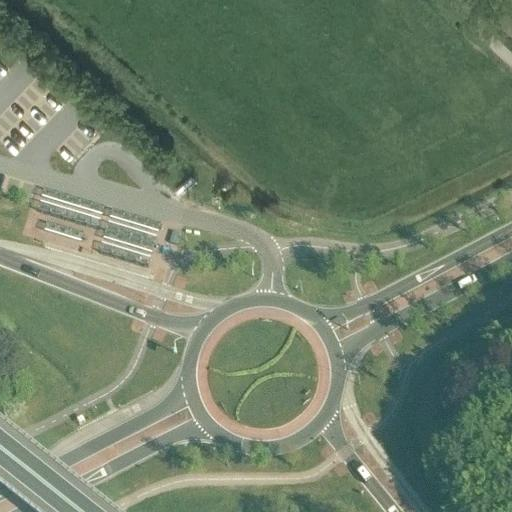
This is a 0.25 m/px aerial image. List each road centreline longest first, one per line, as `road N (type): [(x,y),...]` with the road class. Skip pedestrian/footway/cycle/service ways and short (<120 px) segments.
road 1 (unclassified): [(511,198),(399,251),(267,249),(269,301)]
road 2 (primary): [(189,393),(0,495)]
road 3 (primary): [(511,232),(318,325)]
road 4 (trunk): [(200,334),(0,258)]
road 5 (primary): [(336,360),(511,260)]
road 6 (primary): [(29,511),(205,424)]
road 7 (primary): [(205,424),(244,449),(268,451),(311,433),(327,415)]
